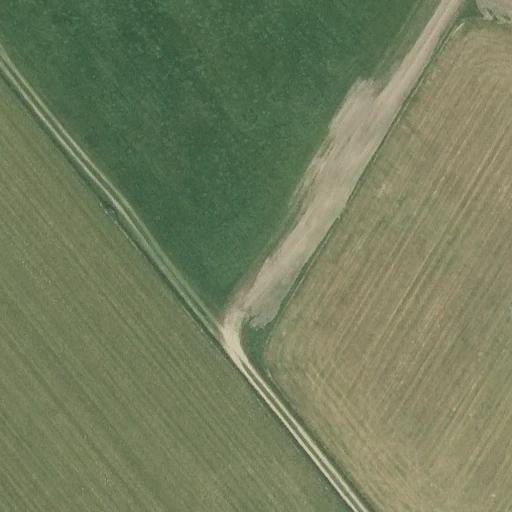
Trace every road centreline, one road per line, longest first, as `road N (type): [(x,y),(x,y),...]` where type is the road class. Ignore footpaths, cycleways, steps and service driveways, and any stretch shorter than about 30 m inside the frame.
road 1 (track): [(243,368),(230,334),(239,312),(293,255),(452,0)]
road 2 (track): [(243,368),(359,511)]
